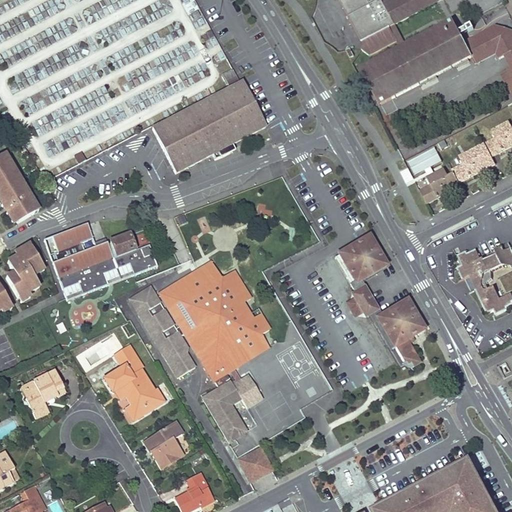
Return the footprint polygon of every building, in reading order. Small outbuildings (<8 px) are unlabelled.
[(380,0),(328,0),(326,2),(348,45),(354,47),(361,43),(361,50),(369,55),(397,41),(400,48),(359,69),(378,107),(472,57),(475,64),(496,53),(499,59),(505,56),(511,52),(511,33),(503,38),(484,32),(464,43),(452,21),(404,46),(394,26),(443,1),(443,0),(392,0),(383,5),(380,0)] [(511,33),(494,27),(484,32),(503,38),(511,33)] [(511,52),(505,56),(511,70),(501,75),(511,96),(511,52)] [(220,70),(229,68),(227,61),(218,63),(220,70)] [(232,69),(222,75),(228,87),(239,81),(232,69)] [(241,83),(152,130),(161,146),(175,175),(264,129),(241,83)] [(491,141),(484,145),(491,158),(511,147),(509,144),(511,142),(511,130),(508,122),(491,132),(495,139),(498,145),(495,147),(491,141)] [(439,151),(459,143),(456,136),(436,144),(439,151)] [(459,167),(451,171),(453,174),(458,184),(481,173),(478,169),(493,162),(491,158),(484,145),(458,158),(462,165),(465,171),(462,173),(459,167)] [(435,149),(407,161),(414,176),(442,163),(435,149)] [(0,196),(17,225),(34,215),(30,208),(34,206),(24,189),(20,191),(16,184),(12,177),(16,175),(5,155),(0,157),(0,196)] [(493,162),(478,169),(481,173),(495,165),(493,162)] [(426,189),(419,192),(426,205),(446,195),(444,191),(458,184),(453,174),(447,177),(444,170),(427,179),(430,186),(433,192),(429,195),(426,189)] [(458,184),(444,191),(446,195),(460,188),(458,184)] [(205,233),(210,230),(204,218),(198,221),(205,233)] [(109,286),(121,282),(161,267),(154,246),(113,261),(106,241),(93,246),(86,227),(45,243),(67,302),(109,286)] [(129,236),(110,243),(116,258),(135,251),(129,236)] [(368,239),(339,255),(351,276),(346,279),(355,294),(352,296),(355,301),(349,304),(348,309),(353,317),(358,318),(363,315),(365,319),(369,317),(377,332),(383,329),(401,361),(404,366),(399,369),(411,370),(420,365),(409,346),(406,341),(411,338),(422,331),(410,311),(411,310),(406,302),(399,307),(398,307),(395,309),(380,317),(359,281),(374,273),(377,271),(378,272),(386,267),(380,258),(368,239)] [(27,248),(18,254),(20,257),(29,252),(27,248)] [(462,281),(469,278),(475,292),(486,316),(493,312),(495,317),(507,311),(506,309),(511,306),(511,303),(511,302),(511,297),(510,294),(499,300),(494,288),(489,290),(487,284),(491,281),(490,274),(509,265),(510,268),(511,266),(511,251),(511,248),(504,252),(502,248),(494,251),(496,256),(484,261),(483,260),(480,261),(476,251),(466,255),(465,253),(456,257),(460,267),(456,269),(462,281)] [(20,257),(8,265),(14,275),(6,280),(19,301),(28,295),(40,289),(34,278),(38,276),(35,272),(43,268),(32,250),(29,252),(20,257)] [(339,255),(335,258),(346,279),(351,276),(339,255)] [(211,265),(160,296),(211,383),(269,351),(260,337),(270,331),(261,317),(255,321),(245,306),(253,301),(235,273),(222,282),(211,265)] [(0,312),(1,312),(10,306),(0,288),(0,312)] [(150,289),(130,301),(178,380),(195,369),(186,354),(186,348),(150,289)] [(28,295),(19,301),(21,305),(31,299),(28,295)] [(10,306),(1,312),(3,315),(12,310),(10,306)] [(383,329),(377,332),(396,364),(399,369),(404,366),(401,361),(383,329)] [(112,395),(115,393),(120,391),(125,399),(130,407),(125,410),(133,423),(163,404),(162,403),(156,393),(155,392),(154,393),(135,363),(137,362),(128,347),(114,356),(122,370),(104,381),(112,395)] [(54,373),(23,389),(29,399),(25,401),(35,421),(48,414),(44,405),(42,401),(62,390),(54,373)] [(249,378),(233,387),(239,397),(247,410),(263,401),(249,378)] [(202,400),(224,437),(227,435),(231,442),(246,433),(231,406),(240,401),(238,398),(239,397),(233,387),(230,381),(226,384),(226,385),(202,400)] [(23,389),(20,390),(25,401),(29,399),(23,389)] [(62,390),(42,401),(44,405),(64,394),(62,390)] [(162,390),(156,393),(162,403),(168,399),(162,390)] [(120,391),(115,393),(121,402),(125,399),(120,391)] [(174,423),(143,443),(160,471),(182,458),(172,442),(182,436),(174,423)] [(272,471),(260,449),(238,461),(249,483),(272,471)] [(0,490),(12,484),(7,474),(13,471),(5,454),(0,456),(0,490)] [(495,511),(469,461),(372,511),(441,511),(455,505),(458,511),(495,511)] [(13,471),(7,474),(12,484),(19,481),(13,471)] [(190,493),(175,500),(180,511),(192,511),(199,509),(200,510),(213,503),(200,477),(186,483),(190,493)] [(255,484),(258,490),(266,486),(263,480),(255,484)] [(39,511),(33,500),(37,498),(33,489),(26,492),(30,501),(27,502),(10,511),(39,511)] [(33,500),(39,511),(42,511),(44,511),(37,498),(33,500)]
